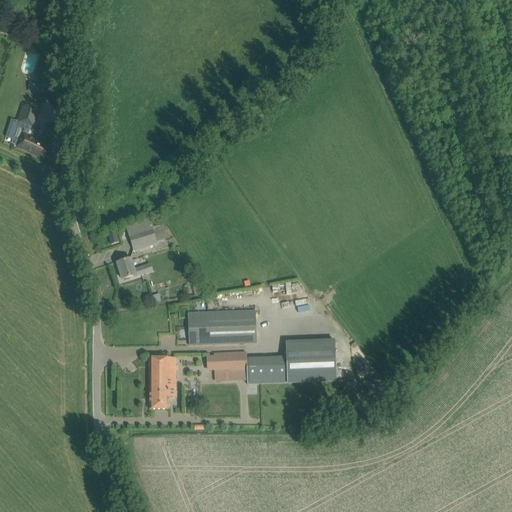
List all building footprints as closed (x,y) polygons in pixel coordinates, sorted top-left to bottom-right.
[(40,83),(29,82),(28,92),(38,93),(39,92),(43,93),(44,85),(40,84),(40,83)] [(12,140),(11,144),(44,159),(49,147),(27,136),(32,126),(34,127),(36,120),(39,111),(31,109),(30,109),(24,107),(21,116),(19,122),(18,121),(18,122),(12,139),(12,140)] [(153,226),(150,218),(150,217),(125,225),(128,235),(133,251),(143,248),(157,244),(157,243),(167,239),(163,223),(153,226)] [(111,245),(118,243),(115,233),(108,235),(111,245)] [(122,280),(135,275),(135,278),(145,274),(143,267),(134,270),(130,259),(117,263),(122,280)] [(202,285),(192,288),(194,296),(204,294),(202,285)] [(154,303),(160,302),(159,295),(152,297),(154,303)] [(256,343),(255,312),(201,314),(201,330),(203,330),(203,339),(210,339),(210,345),(256,343)] [(201,330),(200,314),(188,314),(189,346),(210,345),(210,339),(203,339),(203,330),(201,330)] [(285,345),(286,360),(286,386),(287,389),(336,387),(334,344),(285,345)] [(247,361),(247,358),(246,352),(214,354),(214,356),(207,357),(207,364),(208,371),(215,371),(247,370),(247,361)] [(149,410),(159,410),(168,410),(168,397),(176,397),(176,359),(149,359),(149,410)] [(286,360),(247,361),(247,370),(247,383),(248,387),(286,386),(286,360)] [(247,370),(215,371),(215,384),(247,383),(247,370)]
